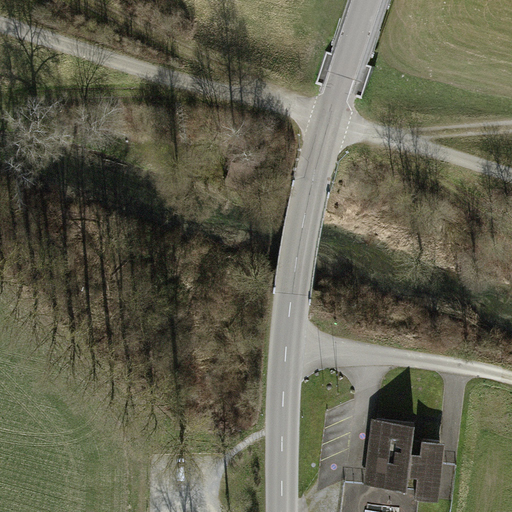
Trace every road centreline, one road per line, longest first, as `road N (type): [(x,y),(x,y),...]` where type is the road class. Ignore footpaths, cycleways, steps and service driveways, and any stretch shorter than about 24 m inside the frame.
road 1 (track): [(0,23),(161,76),(279,100),(511,178)]
road 2 (tertiary): [(367,0),(299,254),(284,386),(283,511)]
road 3 (track): [(287,345),(511,379)]
road 4 (track): [(77,0),(279,100)]
